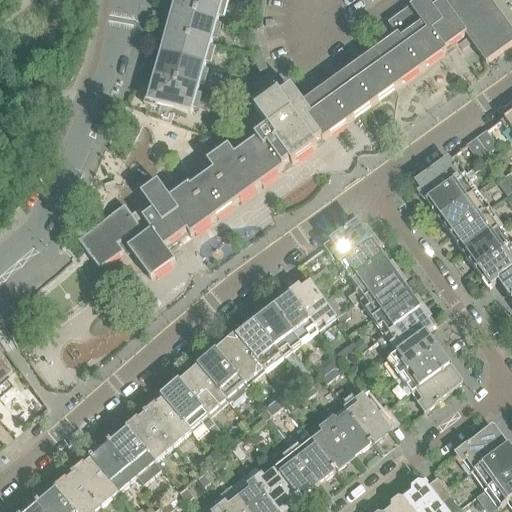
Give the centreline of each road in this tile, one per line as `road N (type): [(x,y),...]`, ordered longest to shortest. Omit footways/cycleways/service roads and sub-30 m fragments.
road 1 (residential): [(0,485),(213,305),(372,188)]
road 2 (residential): [(0,268),(43,221),(67,179),(128,0)]
road 3 (residential): [(372,188),(508,388)]
road 4 (residential): [(508,388),(349,511)]
road 5 (residential): [(372,188),(511,88)]
